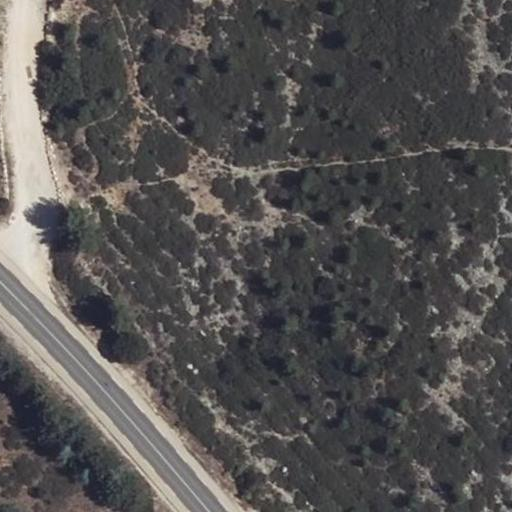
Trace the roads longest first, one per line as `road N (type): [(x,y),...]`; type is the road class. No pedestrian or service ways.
road 1 (primary): [(209,511),(0,279)]
road 2 (track): [(29,0),(24,74),(35,222),(27,248),(0,272)]
